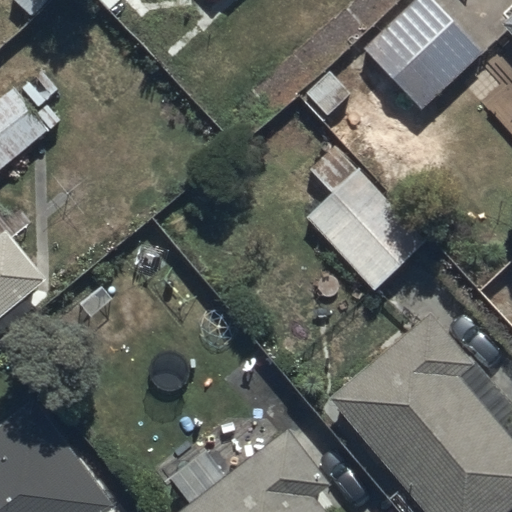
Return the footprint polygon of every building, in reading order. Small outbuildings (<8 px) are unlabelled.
[(485,49),(432,0),(397,0),(347,53),(418,120),(485,49)] [(511,1),(499,13),(511,28),(511,1)] [(44,68),(29,80),(23,74),(0,92),(0,165),(59,118),(44,99),(58,87),(44,68)] [(355,153),(297,204),(372,290),(430,239),(355,153)] [(0,311),(47,273),(7,225),(0,231),(0,311)] [(224,300),(182,329),(220,382),(261,353),(224,300)] [(511,391),(434,301),(328,391),(431,511),(506,511),(511,507),(511,391)] [(0,511),(105,511),(119,501),(37,399),(0,429),(0,511)] [(330,482),(287,424),(170,511),(335,511),(319,490),(330,482)]
